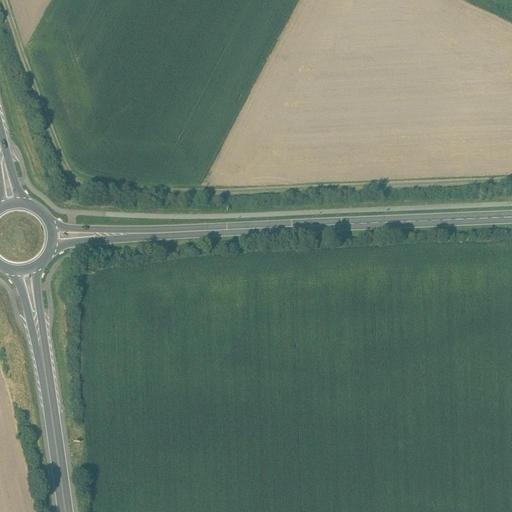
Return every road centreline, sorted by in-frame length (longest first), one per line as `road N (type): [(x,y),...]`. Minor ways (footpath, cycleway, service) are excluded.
road 1 (track): [(4,0),(66,163),(80,177),(133,183),(511,172)]
road 2 (secondary): [(52,236),(511,215)]
road 3 (primary): [(65,511),(25,270)]
